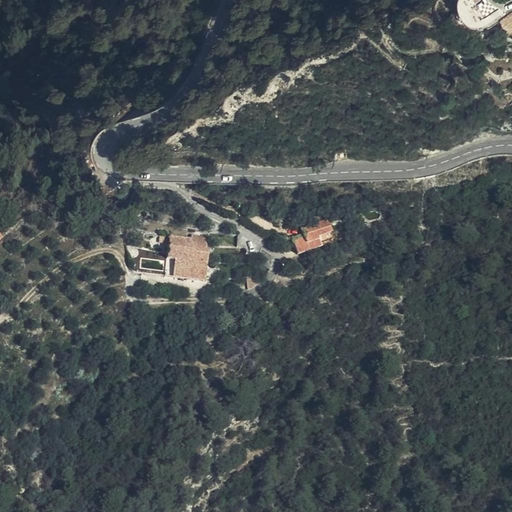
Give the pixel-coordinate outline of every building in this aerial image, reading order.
[(481,27),(478,24),(476,25),(479,30),(481,31),(483,33),(485,32),(484,31),(481,27)] [(361,199),(358,201),(358,203),(358,205),(359,208),(362,209),(365,208),(367,206),(367,204),(366,202),(364,200),(361,199)] [(333,226),(328,214),(304,225),(308,233),(294,239),(301,253),(324,242),(320,233),(333,226)] [(12,231),(1,240),(0,241),(6,249),(18,240),(12,231)] [(189,241),(189,238),(168,237),(165,276),(207,280),(209,248),(206,243),(189,241)] [(290,298),(274,290),(274,300),(279,302),(282,307),(295,310),(298,303),(294,300),(290,298)]
